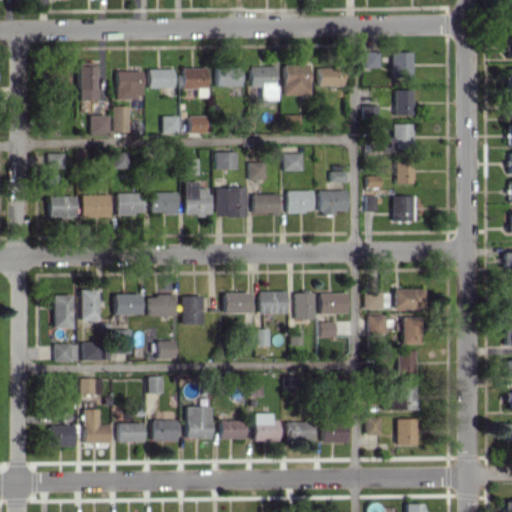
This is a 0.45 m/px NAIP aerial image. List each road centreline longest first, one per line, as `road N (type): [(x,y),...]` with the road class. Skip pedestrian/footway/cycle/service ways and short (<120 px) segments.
road 1 (residential): [(0,481),(511,473)]
road 2 (residential): [(465,0),(465,511)]
road 3 (residential): [(17,28),(14,511)]
road 4 (residential): [(0,257),(465,248)]
road 5 (residential): [(0,28),(465,24)]
